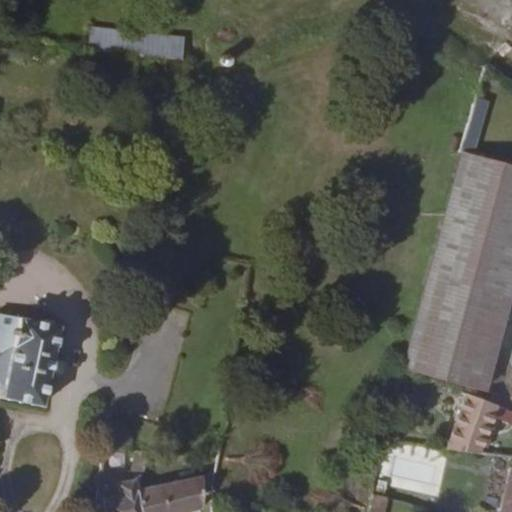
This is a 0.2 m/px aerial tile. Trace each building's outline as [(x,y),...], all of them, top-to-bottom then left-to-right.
[(342,23),(344,25),(349,28),(354,29),(357,26),(359,24),(359,20),(359,16),(357,13),(353,10),(349,10),(345,12),(342,15),(342,19),(342,23)] [(178,73),(181,53),(132,46),(130,67),(178,73)] [(272,112),(276,89),(256,85),(252,108),(272,112)] [(511,159),(451,144),(434,227),(416,300),(401,362),(478,381),(503,286),(507,286),(510,277),(511,267),(511,159)] [(0,343),(0,380),(46,390),(61,305),(23,297),(16,332),(0,343)] [(500,424),(506,409),(465,391),(445,443),(477,447),(487,419),(500,424)] [(104,435),(110,412),(98,409),(92,433),(104,435)] [(511,511),(511,466),(506,465),(493,510),(498,511),(511,511)] [(107,511),(171,511),(199,507),(203,475),(138,486),(103,493),(107,511)] [(381,511),(386,491),(373,486),(367,511),(381,511)]
